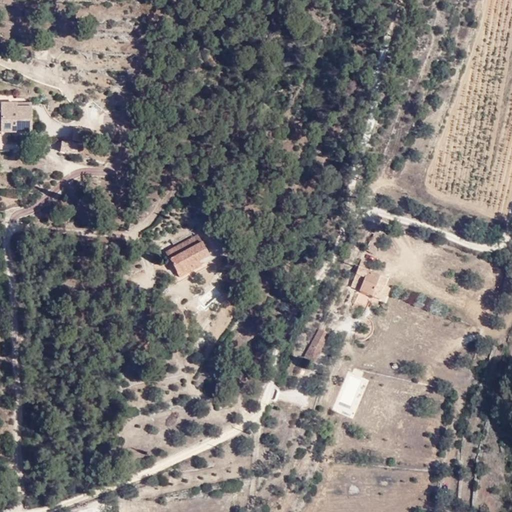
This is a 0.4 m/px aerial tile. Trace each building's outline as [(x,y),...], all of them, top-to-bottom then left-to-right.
[(29,108),(28,103),(0,102),(0,134),(29,135),(29,108)] [(82,143),(87,130),(74,126),(70,139),(82,143)] [(60,144),(59,154),(73,156),(74,145),(60,144)] [(370,243),(378,247),(382,237),(374,233),(370,243)] [(200,239),(172,254),(193,268),(201,265),(198,260),(209,254),(200,239)] [(378,247),(370,243),(366,251),(375,255),(378,247)] [(193,268),(172,254),(167,256),(180,280),(196,272),(193,268)] [(369,272),(371,268),(362,264),(352,287),(379,299),(388,280),(369,272)] [(308,361),(313,350),(322,333),(311,327),(296,356),(308,361)]
